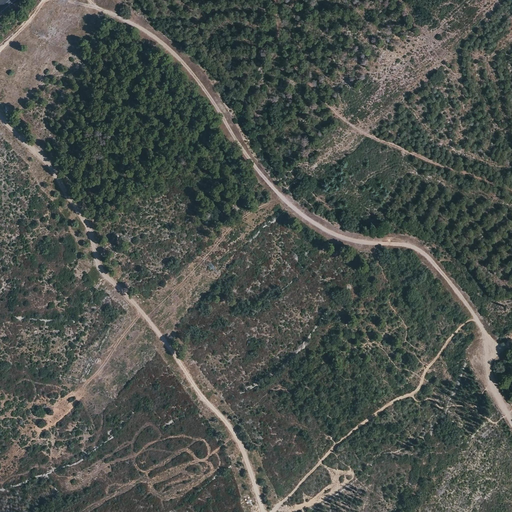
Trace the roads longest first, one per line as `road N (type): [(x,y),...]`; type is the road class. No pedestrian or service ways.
road 1 (track): [(63,0),(126,22),(169,55),(294,208),(344,238),(414,246),(477,320)]
road 2 (track): [(0,119),(55,175),(92,235),(100,272),(153,324),(237,435),(263,511)]
road 3 (track): [(511,189),(370,136),(338,113),(284,55),(272,0)]
